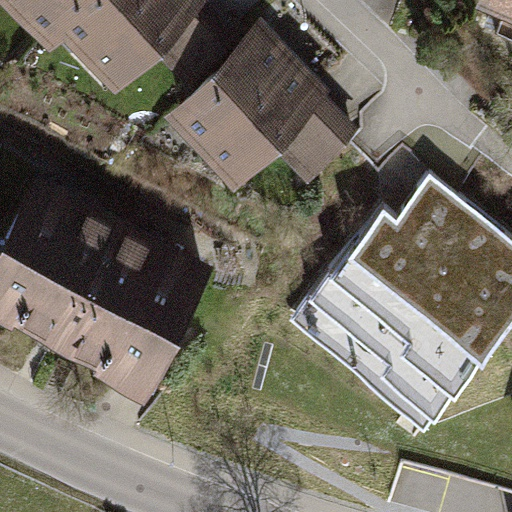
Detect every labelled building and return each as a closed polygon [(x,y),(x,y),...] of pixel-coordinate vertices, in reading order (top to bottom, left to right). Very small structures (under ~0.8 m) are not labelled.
[(8,0),(47,39),(60,27),(88,0),(8,0)] [(185,77),(238,27),(212,0),(88,0),(60,27),(112,83),(153,44),(185,77)] [(307,172),(359,123),(326,88),(331,84),(261,11),(164,104),(232,175),(273,136),(307,172)] [(141,387),(213,255),(35,159),(0,223),(0,311),(9,316),(12,311),(93,354),(90,360),(141,387)] [(423,418),(511,302),(511,225),(511,227),(429,165),(398,205),(382,193),(288,315),(423,418)]
